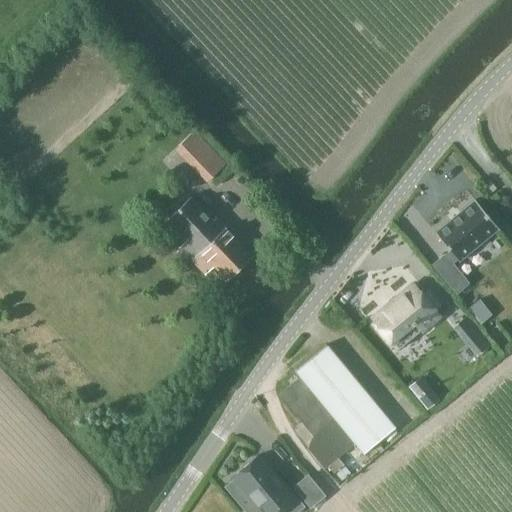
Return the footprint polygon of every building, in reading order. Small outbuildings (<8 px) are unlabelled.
[(195,130),(175,149),(206,182),(225,163),(195,130)] [(482,185),(487,191),(492,186),(487,181),(482,185)] [(191,198),(168,219),(199,252),(192,259),(205,273),(213,267),(226,281),(253,257),(225,227),(222,230),(191,198)] [(444,255),(432,264),(456,293),(468,283),(454,266),(452,263),(456,259),(458,261),(498,228),(475,200),(435,233),(450,251),(445,256),(444,255)] [(383,310),(373,318),(398,349),(421,331),(415,324),(433,309),(437,306),(427,293),(423,297),(413,285),(388,306),(390,307),(384,311),(383,310)] [(468,309),(480,324),(492,315),(479,299),(468,309)] [(489,345),(479,333),(466,317),(455,326),(468,342),(478,354),(489,345)] [(395,428),(385,416),(326,344),(294,370),(300,377),(279,395),(314,434),(305,442),(326,466),(353,443),(364,454),(395,428)] [(410,388),(427,409),(438,400),(421,379),(410,388)] [(295,511),(302,506),(259,455),(232,478),(234,481),(226,487),(247,511),(260,511),(295,511)] [(324,495),(308,476),(294,487),(310,507),(324,495)]
